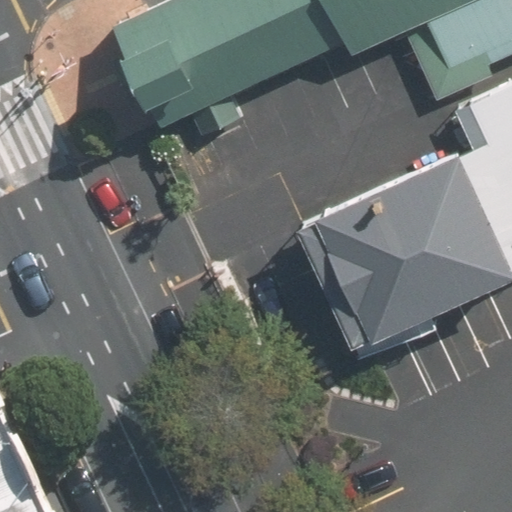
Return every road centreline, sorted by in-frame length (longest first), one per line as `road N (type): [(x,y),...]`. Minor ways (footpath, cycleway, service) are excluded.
road 1 (secondary): [(62,298),(164,511)]
road 2 (secondary): [(0,155),(62,298)]
